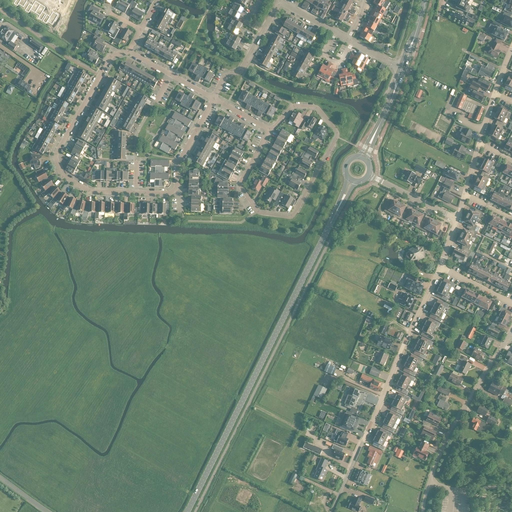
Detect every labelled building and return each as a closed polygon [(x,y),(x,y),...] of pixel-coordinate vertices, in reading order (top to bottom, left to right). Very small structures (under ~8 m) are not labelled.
[(28,3),(24,10),(27,12),(29,9),(34,12),(39,3),(34,0),(31,5),(28,3)] [(128,8),(130,10),(134,3),(134,2),(132,0),(130,5),(120,0),(119,0),(116,8),(126,13),(128,8)] [(310,4),(312,5),(314,0),(308,0),(304,9),(306,10),(310,4)] [(315,6),(311,13),(313,14),(320,1),(320,0),(314,0),(312,5),(315,6)] [(325,0),(320,0),(320,1),(313,14),(316,15),(319,9),(322,10),(326,1),(325,0)] [(355,9),(350,6),(352,3),(348,1),(346,0),(341,0),(340,3),(354,11),(355,9)] [(377,6),(381,8),(384,9),(388,2),(385,0),(374,0),(375,0),(373,4),(377,6)] [(511,0),(501,0),(501,2),(506,4),(504,11),(511,13),(511,0)] [(324,11),(320,18),(323,19),(330,6),(331,4),(328,2),(326,1),(322,10),(324,11)] [(458,1),(455,6),(457,6),(456,7),(456,8),(468,13),(471,7),(467,4),(467,5),(458,1)] [(39,3),(34,12),(38,15),(37,18),(40,20),(44,13),(41,11),(44,7),(39,3)] [(134,3),(130,10),(133,11),(131,16),(140,21),(144,14),(135,8),(137,4),(134,3)] [(230,9),(245,17),(246,14),(242,12),(244,9),(239,7),(233,3),(230,9)] [(340,9),(347,13),(350,15),(347,13),(348,10),(350,10),(349,11),(355,14),(356,12),(354,11),(340,3),(339,6),(342,7),(340,9)] [(92,15),(89,19),(99,24),(103,17),(98,14),(100,10),(91,5),(87,12),(92,15)] [(371,13),(381,18),(382,15),(385,10),(384,9),(381,8),(377,6),(375,9),(374,8),(371,13)] [(174,13),(166,9),(163,14),(171,18),(174,13)] [(244,20),(245,17),(230,9),(227,14),(233,18),(237,20),(239,17),(244,20)] [(350,15),(347,13),(340,9),(338,14),(349,20),(350,18),(349,18),(350,15)] [(45,14),(41,21),(45,23),(46,20),(51,23),(54,19),(55,19),(56,17),(55,16),(57,14),(56,14),(56,13),(55,12),(54,13),(51,11),(49,16),(45,14)] [(511,19),(509,19),(511,15),(504,12),(503,16),(504,16),(501,23),(511,28),(511,26),(511,19)] [(379,20),(381,18),(371,13),(369,17),(370,18),(368,21),(377,26),(380,20),(379,20)] [(465,25),(467,21),(473,24),(474,24),(475,21),(471,19),(462,15),(461,16),(455,13),(453,19),(465,25)] [(171,18),(163,14),(160,18),(168,23),(170,24),(173,19),(171,18)] [(348,22),(349,20),(338,14),(335,19),(342,22),(343,19),(348,22)] [(168,23),(160,18),(158,23),(166,28),(168,23)] [(288,18),(283,26),(282,28),(284,29),(284,30),(287,31),(288,29),(293,19),(291,18),(290,19),(288,18)] [(245,30),(240,27),(242,24),(238,22),(231,19),(229,24),(244,32),(245,30)] [(295,22),(296,20),(293,19),(288,29),(293,32),(296,25),(297,23),(295,22)] [(111,21),(105,30),(108,32),(108,33),(108,34),(110,35),(109,37),(114,39),(119,31),(116,30),(116,29),(118,25),(111,21)] [(374,31),(377,26),(368,21),(367,24),(365,24),(363,29),(372,34),(373,31),(374,31)] [(489,33),(504,41),(508,33),(500,29),(501,25),(492,21),(490,25),(493,26),(489,33)] [(163,33),(166,28),(158,23),(155,28),(163,33)] [(232,33),(236,35),(238,32),(242,35),(244,32),(229,24),(226,29),(232,33)] [(301,28),(300,27),(296,25),(293,32),(297,34),(301,28)] [(300,27),(301,28),(297,34),(302,37),(305,30),(302,28),(303,26),(301,25),(300,27)] [(19,35),(20,34),(16,32),(16,33),(6,26),(4,30),(3,29),(1,33),(0,34),(0,37),(10,44),(8,47),(13,50),(16,45),(11,42),(16,35),(18,37),(19,35)] [(118,35),(114,41),(119,44),(122,39),(126,41),(131,32),(125,29),(121,36),(118,35)] [(371,36),(372,34),(363,29),(360,33),(361,34),(360,37),(368,42),(371,36)] [(310,33),(309,33),(305,30),(302,37),(300,40),(305,42),(307,39),(310,33)] [(309,33),(310,33),(307,39),(312,42),(315,36),(311,34),(312,32),(310,31),(309,33)] [(486,35),(480,32),(478,37),(479,37),(476,43),(481,45),(486,35)] [(239,42),(241,39),(237,37),(237,38),(230,34),(227,39),(242,48),(244,45),(239,42)] [(284,40),(282,39),(274,35),(273,38),(269,36),(268,38),(279,44),(281,45),(284,40)] [(98,50),(102,52),(105,46),(101,44),(101,43),(102,40),(95,36),(92,40),(95,42),(93,47),(98,50)] [(154,41),(149,38),(144,46),(149,49),(154,41)] [(271,42),(269,45),(276,49),(279,50),(281,45),(279,44),(268,38),(267,40),(271,42)] [(36,50),(39,52),(43,47),(42,46),(32,39),(29,44),(36,49),(36,50)] [(231,48),(235,51),(236,48),(241,50),(242,48),(227,39),(224,44),(231,48)] [(158,44),(154,41),(149,49),(154,52),(158,44)] [(484,52),(488,54),(497,58),(500,51),(498,50),(500,45),(494,42),(492,47),(487,45),(484,52)] [(154,52),(159,54),(163,46),(158,44),(154,52)] [(279,50),(276,49),(269,45),(267,47),(264,46),(263,47),(276,54),(279,50)] [(168,49),(163,46),(159,54),(163,57),(168,49)] [(263,47),(262,49),(265,51),(264,54),(271,58),(272,56),(275,57),(276,55),(276,54),(263,47)] [(97,53),(90,49),(87,54),(88,55),(86,59),(95,64),(99,58),(95,56),(97,53)] [(172,51),(168,49),(163,57),(168,60),(172,51)] [(177,54),(172,51),(168,60),(173,62),(176,57),(178,59),(180,56),(179,55),(177,54)] [(306,52),(303,57),(311,62),(314,57),(306,52)] [(351,53),(350,56),(365,64),(368,59),(364,57),(362,55),(358,53),(356,56),(351,53)] [(262,57),(259,55),(258,57),(268,63),(271,58),(264,54),(262,57)] [(350,56),(349,58),(353,61),(352,64),(353,65),(352,67),(358,71),(359,72),(360,73),(363,70),(362,69),(365,64),(350,56)] [(266,68),(268,63),(258,57),(257,59),(260,61),(259,64),(266,68)] [(303,57),(301,62),(308,66),(311,62),(303,57)] [(126,64),(122,62),(117,71),(119,72),(119,73),(121,74),(122,71),(124,72),(129,64),(127,63),(126,64)] [(306,71),(308,66),(301,62),(299,64),(296,63),(295,65),(306,71)] [(320,69),(317,76),(322,79),(331,63),(328,62),(325,67),(322,65),(320,69)] [(188,71),(193,74),(197,66),(192,63),(188,71)] [(331,63),(322,79),(326,80),(325,81),(329,83),(331,79),(335,81),(336,71),(331,69),(333,65),(331,63)] [(129,64),(124,72),(128,74),(133,66),(129,64)] [(195,80),(196,81),(204,67),(198,64),(197,66),(193,74),(197,76),(195,80)] [(483,74),(490,77),(493,71),(492,70),(494,67),(488,64),(486,67),(483,66),(478,74),(482,76),(483,74)] [(303,76),(306,71),(295,65),(293,70),(303,76)] [(133,66),(128,74),(132,77),(137,68),(133,66)] [(201,78),(205,80),(209,72),(210,71),(204,67),(196,81),(198,82),(201,78)] [(137,68),(132,77),(136,79),(141,71),(137,68)] [(347,74),(346,68),(343,69),(347,86),(353,85),(353,86),(358,85),(357,80),(356,80),(354,74),(351,75),(351,73),(347,74)] [(79,69),(75,76),(88,82),(89,80),(86,79),(85,77),(87,73),(79,69)] [(341,70),(342,75),(338,76),(339,80),(340,80),(341,87),(347,86),(343,69),(341,70)] [(301,81),(303,76),(293,70),(290,75),(301,81)] [(141,71),(136,79),(140,81),(144,73),(141,71)] [(214,75),(209,72),(205,80),(209,83),(214,75)] [(144,73),(140,81),(144,83),(148,75),(144,73)] [(88,82),(75,76),(73,74),(70,79),(81,85),(82,83),(84,83),(87,84),(88,82)] [(148,75),(144,83),(148,85),(152,77),(148,75)] [(151,89),(152,90),(157,82),(154,80),(155,78),(152,77),(148,85),(152,87),(151,89)] [(111,78),(108,83),(118,88),(120,83),(111,78)] [(31,86),(19,79),(15,85),(27,92),(31,86)] [(80,87),(81,85),(70,79),(68,84),(70,85),(82,92),(83,90),(81,88),(80,87)] [(473,80),(471,85),(478,89),(479,86),(487,90),(489,84),(479,79),(478,82),(473,80)] [(118,88),(108,83),(106,88),(113,92),(115,93),(118,88)] [(70,85),(68,90),(76,94),(77,92),(79,92),(81,94),(82,92),(70,85)] [(478,89),(471,85),(468,90),(473,93),(471,96),(481,101),(484,95),(477,92),(478,89)] [(65,94),(77,101),(78,99),(75,98),(75,96),(76,94),(68,90),(63,87),(60,92),(65,94)] [(103,92),(110,96),(113,92),(106,88),(103,92)] [(238,100),(243,102),(248,94),(243,91),(238,100)] [(76,103),(77,101),(65,94),(60,92),(57,96),(60,97),(60,98),(62,99),(70,104),(72,101),(73,101),(76,103)] [(112,98),(110,96),(103,92),(100,97),(110,102),(112,98)] [(175,100),(180,102),(184,95),(179,92),(175,100)] [(136,98),(145,103),(148,98),(141,94),(141,95),(139,93),(136,98)] [(179,104),(185,107),(192,94),(190,93),(188,97),(184,95),(180,102),(179,104)] [(191,111),(192,109),(196,101),(192,99),(194,95),(192,94),(185,107),(191,111)] [(247,104),(245,108),(247,109),(254,97),(248,94),(243,102),(247,104)] [(478,121),(484,109),(464,101),(466,96),(461,94),(455,107),(472,115),(471,118),(478,121)] [(98,102),(105,106),(107,107),(110,102),(100,97),(98,102)] [(251,107),(255,109),(260,100),(254,97),(247,109),(249,110),(251,107)] [(133,103),(143,108),(145,103),(136,98),(133,103)] [(68,108),(67,106),(68,104),(60,100),(57,105),(69,111),(70,110),(68,108)] [(257,115),(259,116),(265,103),(260,100),(255,109),(259,111),(257,115)] [(196,101),(192,109),(196,112),(201,104),(196,101)] [(107,107),(105,106),(98,102),(95,107),(102,111),(105,112),(107,107)] [(55,109),(63,114),(64,112),(66,112),(70,114),(71,112),(69,111),(57,105),(55,103),(53,108),(55,109)] [(131,108),(133,109),(140,113),(143,108),(133,103),(131,108)] [(263,113),(266,115),(271,107),(265,103),(259,116),(260,117),(263,113)] [(506,118),(508,113),(506,112),(508,109),(502,106),(501,109),(499,108),(496,113),(506,118)] [(276,109),(271,107),(266,115),(271,118),(276,109)] [(55,109),(53,108),(50,113),(52,114),(66,122),(67,120),(62,117),(61,116),(63,114),(55,109)] [(100,112),(93,108),(90,113),(100,118),(103,113),(100,112)] [(133,109),(131,108),(128,112),(137,117),(140,113),(133,109)] [(137,117),(128,112),(126,117),(135,122),(137,117)] [(172,126),(177,128),(183,117),(175,112),(171,118),(175,120),(172,126)] [(293,113),(289,121),(293,123),(292,124),(298,128),(303,120),(300,118),(301,115),(296,112),(295,113),(293,113)] [(100,118),(90,113),(88,117),(97,123),(100,118)] [(496,113),(494,118),(499,121),(497,123),(503,126),(504,123),(503,123),(506,118),(496,113)] [(57,123),(58,121),(60,121),(65,124),(66,122),(52,114),(49,119),(57,123)] [(215,124),(219,127),(224,118),(219,115),(215,124)] [(97,123),(88,117),(85,122),(92,126),(95,127),(97,123)] [(135,122),(126,117),(123,122),(125,123),(132,127),(135,122)] [(191,121),(183,117),(177,128),(181,130),(184,125),(188,127),(191,121)] [(224,118),(219,127),(225,130),(232,118),(230,117),(228,120),(224,118)] [(306,124),(303,122),(300,128),(303,130),(304,128),(306,129),(307,126),(312,129),(317,120),(310,117),(306,124)] [(234,119),(232,118),(225,130),(231,133),(236,125),(232,122),(234,119)] [(58,126),(50,121),(48,126),(59,132),(60,131),(58,129),(57,128),(58,126)] [(92,126),(85,122),(83,127),(90,131),(92,132),(95,127),(92,126)] [(125,123),(123,122),(119,128),(121,129),(122,128),(129,132),(132,127),(125,123)] [(240,127),(239,126),(236,125),(231,133),(237,136),(244,124),(242,123),(240,127)] [(497,123),(496,126),(493,125),(491,130),(500,135),(503,130),(501,129),(503,126),(497,123)] [(177,128),(172,126),(168,124),(165,130),(169,132),(166,137),(170,140),(177,128)] [(246,125),(244,124),(237,136),(243,140),(247,131),(244,129),(246,125)] [(47,126),(45,125),(43,130),(45,131),(53,135),(54,133),(55,133),(58,134),(59,132),(48,126),(47,126)] [(328,130),(319,125),(312,137),(317,140),(318,137),(322,139),(328,130)] [(92,132),(90,131),(83,127),(80,132),(87,136),(90,137),(92,132)] [(468,135),(470,131),(462,127),(460,131),(462,133),(458,139),(468,144),(471,137),(469,136),(468,135)] [(185,133),(181,130),(177,128),(170,140),(174,142),(177,136),(181,139),(185,133)] [(41,135),(42,135),(54,142),(55,140),(52,139),(52,137),(53,135),(45,131),(43,130),(40,134),(41,135)] [(118,130),(115,130),(115,138),(126,139),(126,133),(118,133),(118,130)] [(282,130),(280,134),(278,133),(277,136),(287,141),(291,134),(282,130)] [(491,136),(489,139),(495,142),(496,139),(498,140),(500,135),(491,130),(488,135),(491,136)] [(252,134),(249,132),(247,131),(243,140),(248,142),(252,134)] [(90,137),(87,136),(80,132),(77,136),(87,142),(90,137)] [(206,138),(213,142),(215,143),(218,138),(209,133),(206,138)] [(38,139),(40,140),(48,145),(49,143),(50,142),(53,144),(54,142),(42,135),(41,135),(40,134),(38,139)] [(170,140),(166,137),(162,135),(159,141),(163,143),(159,149),(164,151),(170,140)] [(283,148),(287,141),(277,136),(275,139),(276,139),(274,144),(283,148)] [(206,138),(203,142),(213,148),(215,149),(218,144),(215,143),(213,142),(206,138)] [(48,145),(40,140),(38,139),(35,144),(49,151),(50,149),(47,148),(47,146),(48,145)] [(76,144),(75,143),(73,146),(82,151),(86,144),(79,140),(76,144)] [(178,144),(174,142),(170,140),(164,151),(168,154),(171,148),(175,150),(178,144)] [(210,152),(213,148),(203,142),(201,147),(210,152)] [(48,153),(49,151),(35,144),(32,149),(42,154),(43,152),(45,152),(48,153)] [(279,155),(283,148),(274,144),(272,148),(271,147),(269,150),(279,155)] [(452,154),(462,159),(465,153),(462,151),(464,148),(458,145),(456,148),(455,148),(455,149),(454,149),(453,150),(452,151),(452,152),(453,154),(452,154)] [(73,146),(72,149),(73,150),(71,154),(73,155),(81,160),(81,159),(78,158),(82,151),(73,146)] [(208,157),(210,152),(201,147),(198,152),(208,157)] [(304,152),(303,155),(309,158),(310,155),(315,158),(318,152),(309,147),(306,153),(304,152)] [(229,153),(231,155),(241,160),(242,157),(241,157),(243,152),(235,148),(233,151),(230,150),(229,153)] [(269,153),(267,157),(275,162),(279,155),(269,150),(268,153),(269,153)] [(205,162),(208,157),(198,152),(195,157),(203,161),(205,162)] [(238,162),(239,163),(241,160),(231,155),(229,153),(227,157),(229,158),(227,162),(236,166),(238,162)] [(39,166),(40,166),(42,156),(32,154),(30,164),(35,165),(34,166),(36,169),(39,168),(38,167),(39,166)] [(69,159),(68,162),(77,167),(81,160),(73,155),(71,159),(69,159)] [(307,160),(309,158),(303,155),(301,157),(303,158),(300,164),(309,169),(312,163),(307,160)] [(203,161),(195,157),(193,161),(200,165),(202,167),(205,162),(203,161)] [(271,169),(275,162),(267,157),(264,162),(263,161),(262,164),(271,169)] [(484,159),(481,164),(491,169),(493,164),(492,163),(493,160),(488,157),(486,160),(484,159)] [(155,173),(159,174),(160,160),(151,160),(150,167),(155,167),(155,173)] [(169,161),(160,160),(159,174),(164,174),(164,167),(169,168),(169,161)] [(73,174),(77,167),(68,162),(66,164),(68,165),(65,170),(73,174)] [(221,167),(223,168),(233,174),(235,171),(233,170),(236,166),(227,162),(225,165),(223,164),(221,167)] [(259,171),(267,176),(271,169),(262,164),(260,166),(261,167),(259,171)] [(484,172),(482,174),(488,177),(490,174),(489,174),(491,169),(481,164),(479,169),(484,172)] [(511,167),(507,165),(503,173),(507,175),(511,167)] [(232,177),(233,174),(223,168),(219,175),(228,180),(230,176),(232,177)] [(299,176),(304,179),(307,173),(298,168),(295,173),(293,172),(291,175),(297,178),(299,176)] [(40,181),(45,178),(46,178),(47,178),(48,177),(44,171),(43,172),(42,169),(35,172),(37,175),(35,176),(39,182),(40,181)] [(104,172),(103,182),(107,182),(107,180),(111,181),(112,169),(106,169),(106,172),(104,172)] [(116,181),(116,182),(120,183),(120,172),(116,172),(116,169),(112,169),(111,181),(116,181)] [(120,183),(123,183),(123,181),(128,181),(128,170),(124,169),(124,172),(120,172),(120,183)] [(189,175),(189,180),(199,180),(199,172),(198,172),(198,171),(197,170),(196,169),(194,169),(193,170),(192,170),(192,172),(188,171),(188,175),(189,175)] [(458,181),(459,177),(458,177),(459,175),(449,169),(446,176),(456,181),(457,180),(458,181)] [(100,182),(103,182),(104,172),(95,171),(95,176),(92,176),(92,180),(93,181),(94,181),(95,180),(100,180),(100,182)] [(408,171),(403,180),(410,184),(412,181),(414,181),(414,182),(418,184),(421,179),(415,175),(415,174),(408,171)] [(159,174),(155,173),(150,173),(150,180),(154,180),(154,187),(159,187),(159,174)] [(169,174),(164,174),(159,174),(159,187),(164,187),(164,181),(168,181),(169,174)] [(476,181),(486,186),(488,181),(487,180),(488,177),(482,174),(481,177),(479,176),(476,181)] [(289,185),(298,190),(301,184),(296,181),(297,178),(291,175),(289,179),(290,181),(291,181),(289,185)] [(252,188),(258,192),(263,184),(266,185),(269,180),(263,177),(261,182),(257,179),(252,188)] [(449,190),(452,186),(446,183),(445,182),(446,179),(441,177),(439,181),(444,184),(442,186),(444,187),(449,190)] [(41,185),(45,191),(52,185),(53,185),(49,179),(48,180),(47,178),(46,178),(45,178),(40,181),(43,184),(41,185)] [(217,190),(229,190),(229,187),(227,187),(227,182),(222,182),(222,181),(216,178),(213,185),(217,187),(217,190)] [(187,187),(198,188),(199,180),(189,180),(189,184),(187,184),(187,187)] [(428,181),(423,190),(429,193),(434,184),(428,181)] [(486,186),(476,181),(474,186),(476,187),(474,190),(480,193),(484,195),(485,192),(483,191),(486,186)] [(44,198),(49,194),(53,198),(59,192),(60,192),(60,191),(55,186),(54,187),(52,185),(45,191),(41,194),(44,198)] [(198,196),(198,188),(187,187),(187,191),(188,191),(188,196),(191,196),(201,196),(198,196)] [(444,194),(442,199),(450,204),(453,197),(449,195),(448,192),(449,190),(444,188),(442,193),(444,194)] [(490,200),(495,203),(501,192),(502,190),(502,189),(500,188),(497,194),(494,192),(490,200)] [(267,195),(264,199),(270,203),(272,199),(275,201),(280,192),(274,189),(273,191),(270,189),(268,192),(266,193),(267,195)] [(228,193),(229,190),(217,190),(217,198),(227,198),(227,193),(228,193)] [(57,201),(62,204),(67,197),(68,197),(68,196),(62,192),(62,193),(60,192),(59,192),(53,198),(50,202),(53,206),(57,201)] [(495,203),(500,205),(504,197),(505,194),(501,192),(495,203)] [(279,203),(288,208),(290,205),(293,206),(296,201),(281,193),(274,205),(277,207),(279,203)] [(190,200),(190,203),(201,204),(201,196),(191,196),(191,200),(190,200)] [(504,197),(500,205),(505,208),(510,197),(508,196),(507,198),(504,197)] [(67,207),(72,209),(73,209),(76,201),(77,200),(70,197),(70,198),(68,197),(67,197),(62,204),(59,209),(64,212),(67,207)] [(222,198),(222,206),(233,206),(233,203),(232,203),(232,198),(227,198),(217,198),(222,198)] [(76,201),(73,209),(72,209),(70,214),(75,216),(77,210),(83,212),(86,203),(86,202),(79,200),(79,202),(76,201)] [(393,216),(399,204),(397,203),(397,202),(394,200),(394,201),(393,201),(390,207),(387,205),(384,211),(389,214),(390,215),(392,216),(393,216)] [(95,213),(95,204),(96,202),(89,202),(89,203),(86,203),(83,212),(82,217),(87,218),(89,212),(95,213)] [(105,213),(105,204),(105,203),(98,202),(98,204),(95,204),(95,213),(95,219),(98,219),(99,213),(105,213)] [(114,211),(115,204),(115,203),(110,203),(110,202),(108,202),(107,202),(107,203),(106,203),(106,204),(105,204),(105,213),(107,213),(114,213),(114,211)] [(144,202),(143,204),(140,204),(139,205),(139,208),(138,208),(138,212),(142,212),(142,214),(150,214),(150,203),(150,202),(144,202)] [(124,212),(124,205),(124,203),(117,203),(117,204),(115,204),(114,211),(117,211),(117,213),(124,214),(124,212)] [(124,214),(124,220),(127,220),(127,214),(134,214),(137,214),(138,212),(138,208),(134,207),(134,204),(127,203),(127,205),(124,205),(124,212),(124,214)] [(153,204),(153,203),(150,203),(150,214),(157,214),(158,205),(153,204)] [(158,205),(157,214),(166,215),(166,204),(163,203),(163,205),(158,205)] [(201,212),(201,204),(190,203),(190,206),(191,207),(191,211),(201,212)] [(396,218),(397,218),(402,220),(405,214),(402,213),(405,207),(404,206),(405,205),(402,204),(401,205),(399,204),(393,216),(394,217),(396,218)] [(219,214),(222,214),(232,214),(232,209),(233,209),(233,206),(222,206),(220,206),(219,214)] [(409,221),(412,223),(417,213),(415,212),(415,211),(412,209),(412,210),(411,210),(408,216),(405,214),(402,220),(407,223),(409,221)] [(476,221),(478,218),(480,219),(483,213),(477,210),(475,213),(469,210),(469,211),(468,211),(466,214),(467,214),(466,216),(476,221)] [(416,224),(415,227),(420,229),(423,223),(420,222),(423,216),(422,215),(423,214),(420,213),(419,214),(417,213),(412,223),(416,224)] [(476,221),(466,216),(465,218),(464,218),(463,221),(464,222),(463,222),(469,226),(468,229),(471,230),(474,231),(477,226),(474,225),(476,221)] [(492,229),(493,226),(497,218),(492,216),(487,226),(492,229)] [(426,230),(430,232),(435,222),(433,221),(433,220),(430,218),(430,219),(429,219),(426,225),(423,223),(420,229),(425,232),(426,230)] [(497,218),(493,226),(492,229),(496,231),(497,228),(501,220),(497,218)] [(497,228),(501,231),(506,223),(501,220),(497,228)] [(435,222),(430,232),(434,233),(433,236),(438,238),(441,232),(438,231),(441,225),(440,224),(441,223),(438,222),(437,223),(435,222)] [(505,235),(506,233),(510,225),(506,223),(501,231),(500,233),(505,235)] [(461,233),(460,236),(470,241),(472,236),(474,237),(477,232),(474,231),(471,230),(469,233),(463,230),(462,230),(460,233),(461,233)] [(464,249),(468,251),(468,250),(471,245),(468,244),(470,241),(460,236),(459,238),(458,237),(457,240),(458,241),(457,242),(463,245),(462,248),(463,248),(464,249)] [(496,245),(493,243),(488,253),(492,254),(496,245)] [(410,259),(410,260),(411,260),(419,259),(420,258),(423,257),(424,257),(423,254),(424,253),(424,251),(423,248),(422,248),(418,247),(417,246),(416,247),(416,248),(416,249),(413,249),(413,250),(410,251),(409,251),(409,252),(408,253),(407,254),(407,255),(407,257),(408,258),(409,259),(410,259)] [(452,256),(463,261),(465,257),(468,258),(471,252),(468,250),(468,251),(464,249),(463,248),(462,251),(455,248),(452,256)] [(472,264),(468,272),(473,274),(478,263),(480,260),(478,259),(474,265),(472,264)] [(480,260),(478,263),(473,274),(477,277),(481,269),(479,267),(482,261),(480,260)] [(484,270),(481,269),(477,277),(482,279),(488,268),(485,267),(484,270)] [(490,269),(488,268),(482,279),(487,282),(491,274),(488,272),(490,269)] [(494,275),(491,274),(487,282),(492,284),(497,273),(495,272),(494,275)] [(492,284),(497,286),(501,278),(498,277),(499,274),(497,273),(492,284)] [(410,281),(409,281),(405,288),(419,295),(423,287),(415,283),(415,282),(416,282),(417,278),(409,274),(407,278),(411,280),(410,281)] [(497,286),(501,289),(507,278),(508,275),(506,274),(503,280),(501,278),(497,286)] [(507,278),(501,289),(506,291),(511,283),(508,282),(511,276),(508,275),(507,278)] [(440,284),(439,284),(438,286),(439,286),(439,287),(449,292),(451,287),(453,288),(455,285),(444,279),(443,282),(441,282),(440,284)] [(449,292),(439,287),(438,287),(437,289),(437,290),(436,292),(437,293),(436,296),(447,301),(448,298),(446,297),(449,292)] [(461,297),(466,299),(470,291),(465,289),(461,297)] [(470,302),(474,294),(470,291),(466,299),(470,302)] [(409,308),(414,297),(402,292),(399,299),(401,300),(400,304),(409,308)] [(474,294),(470,302),(474,304),(478,296),(474,294)] [(478,296),(474,304),(479,306),(483,298),(478,296)] [(483,298),(479,306),(483,308),(487,300),(483,298)] [(433,307),(432,308),(442,313),(445,308),(447,309),(448,306),(438,300),(436,303),(435,303),(434,305),(433,305),(432,307),(433,307)] [(487,300),(483,308),(487,310),(491,302),(487,300)] [(399,319),(403,310),(396,306),(392,315),(399,319)] [(442,313),(432,308),(431,308),(430,310),(431,311),(430,313),(431,314),(429,317),(440,322),(442,319),(442,320),(445,314),(442,313)] [(499,311),(501,312),(498,317),(508,322),(509,321),(509,322),(511,319),(510,319),(511,317),(510,316),(511,313),(500,308),(499,311)] [(413,315),(404,311),(401,318),(405,319),(404,320),(410,322),(413,315)] [(508,322),(498,317),(496,322),(494,321),(493,323),(492,324),(503,330),(504,327),(506,327),(507,325),(508,325),(509,323),(508,322)] [(424,326),(434,331),(436,326),(438,327),(440,324),(429,318),(427,321),(426,321),(425,323),(424,323),(423,325),(424,325),(424,326)] [(388,329),(387,328),(385,333),(390,335),(399,340),(400,340),(403,334),(399,332),(399,331),(393,328),(389,326),(388,329)] [(434,331),(424,326),(423,326),(421,328),(422,329),(421,331),(422,332),(421,335),(432,340),(433,337),(431,336),(434,331)] [(488,326),(485,331),(487,332),(487,333),(496,337),(500,331),(490,326),(490,327),(488,326)] [(472,327),(466,337),(470,339),(475,329),(472,327)] [(378,340),(378,341),(377,345),(380,347),(380,346),(389,350),(393,342),(381,336),(380,337),(378,340)] [(479,345),(488,349),(492,340),(484,336),(479,345)] [(416,345),(426,350),(429,345),(431,346),(433,343),(422,337),(420,340),(419,339),(418,342),(417,341),(416,344),(417,344),(416,345)] [(465,342),(460,340),(457,346),(456,350),(460,352),(462,350),(466,343),(465,342)] [(426,350),(416,345),(415,345),(414,347),(415,348),(414,350),(415,351),(413,354),(424,359),(426,356),(424,355),(426,350)] [(471,356),(481,361),(485,355),(480,353),(482,350),(475,347),(473,350),(474,351),(471,356)] [(379,352),(375,363),(384,366),(388,356),(379,352)] [(406,361),(406,362),(416,367),(419,362),(421,363),(422,360),(411,354),(410,357),(409,357),(407,359),(406,361)] [(437,366),(441,357),(436,355),(431,363),(437,366)] [(458,359),(462,361),(458,371),(465,375),(468,369),(471,365),(466,363),(468,359),(461,355),(458,359)] [(416,367),(406,362),(405,362),(404,364),(405,365),(403,367),(404,368),(403,371),(414,376),(416,373),(414,372),(416,367)] [(336,368),(327,364),(324,371),(333,375),(336,368)] [(439,364),(433,374),(438,377),(444,366),(439,364)] [(372,367),(369,374),(378,378),(381,370),(372,367)] [(399,377),(398,380),(399,380),(399,381),(409,386),(411,387),(412,386),(413,383),(413,382),(415,378),(404,373),(402,376),(401,375),(400,378),(399,377)] [(451,374),(448,380),(459,386),(463,379),(451,374)] [(363,375),(361,380),(364,381),(365,380),(368,382),(366,387),(369,388),(378,392),(382,383),(373,379),(363,375)] [(397,386),(395,389),(406,395),(408,392),(406,391),(409,386),(399,381),(399,380),(398,381),(396,383),(397,383),(396,386),(397,386)] [(493,381),(488,391),(498,396),(498,394),(502,395),(504,393),(506,388),(493,381)] [(313,395),(322,399),(327,389),(318,385),(313,395)] [(436,390),(448,396),(450,390),(439,385),(436,390)] [(345,404),(344,407),(351,409),(349,412),(356,415),(358,409),(355,408),(356,405),(359,406),(358,406),(359,407),(364,395),(363,395),(358,393),(359,391),(355,389),(352,396),(349,394),(345,404)] [(418,398),(413,395),(411,398),(417,401),(419,402),(424,393),(421,392),(418,398)] [(393,400),(394,400),(404,405),(406,400),(408,401),(410,398),(399,393),(397,396),(396,395),(395,397),(394,397),(393,399),(394,400),(393,400)] [(511,400),(507,398),(509,396),(504,393),(502,395),(501,398),(503,400),(502,403),(511,408),(511,400)] [(436,406),(446,411),(449,405),(444,403),(444,402),(446,398),(439,395),(437,399),(439,400),(436,406)] [(392,406),(390,409),(401,415),(403,411),(401,410),(404,405),(394,400),(393,400),(393,401),(392,401),(391,403),(392,403),(391,406),(392,406)] [(480,405),(477,412),(485,416),(488,409),(480,405)] [(385,418),(397,425),(399,421),(399,420),(401,416),(390,411),(389,414),(387,413),(386,416),(385,415),(384,418),(385,418)] [(345,413),(342,419),(350,422),(357,426),(358,423),(357,422),(358,419),(353,417),(354,415),(355,415),(356,415),(350,413),(349,412),(348,415),(345,413)] [(437,426),(441,418),(430,413),(427,418),(425,416),(422,423),(423,423),(424,423),(429,425),(430,423),(437,426)] [(494,426),(497,420),(489,416),(486,422),(494,426)] [(383,424),(382,427),(393,433),(394,430),(395,429),(397,425),(385,418),(384,419),(383,421),(382,424),(383,424)] [(473,418),(471,422),(474,424),(471,429),(478,432),(479,431),(483,432),(487,425),(480,421),(473,418)] [(341,425),(339,428),(347,431),(348,429),(353,431),(355,428),(356,428),(357,426),(350,422),(342,419),(340,425),(341,425)] [(424,423),(423,423),(422,423),(423,423),(421,429),(423,430),(421,435),(432,440),(436,432),(428,429),(430,426),(429,425),(424,423)] [(398,436),(402,438),(406,429),(403,427),(398,436)] [(379,431),(378,431),(377,433),(376,433),(375,435),(375,436),(385,441),(388,436),(390,437),(391,434),(380,428),(379,431)] [(336,434),(333,441),(346,446),(349,439),(345,438),(347,433),(348,434),(337,429),(335,433),(336,434)] [(385,441),(375,436),(375,437),(374,436),(373,438),(374,439),(372,441),(374,442),(372,445),(383,450),(385,447),(383,446),(385,441)] [(305,442),(303,448),(319,455),(322,450),(305,442)] [(418,448),(417,447),(412,457),(416,458),(417,456),(425,460),(428,453),(426,452),(428,445),(421,442),(418,448)] [(341,460),(344,454),(342,453),(344,449),(334,445),(333,449),(335,450),(332,456),(341,460)] [(370,446),(368,450),(370,451),(367,457),(369,458),(367,463),(372,466),(373,463),(376,464),(380,455),(380,456),(382,451),(370,446)] [(317,471),(314,478),(322,481),(327,470),(324,469),(328,461),(321,458),(316,470),(317,471)] [(368,473),(360,470),(355,481),(363,485),(368,473)] [(293,472),(288,482),(293,484),(298,475),(293,472)] [(366,496),(363,501),(373,505),(375,500),(366,496)] [(358,511),(359,511),(360,511),(361,509),(361,508),(360,508),(361,507),(361,506),(360,507),(358,506),(361,500),(356,497),(353,503),(351,502),(348,508),(357,511),(358,511)]
